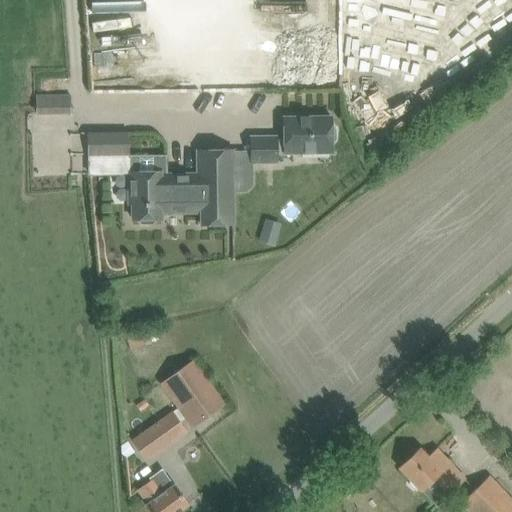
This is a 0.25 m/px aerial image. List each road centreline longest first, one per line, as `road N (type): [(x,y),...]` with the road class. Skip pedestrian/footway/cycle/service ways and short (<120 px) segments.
road 1 (unclassified): [(291,511),(511,304)]
road 2 (unclassified): [(79,0),(88,125),(238,123)]
